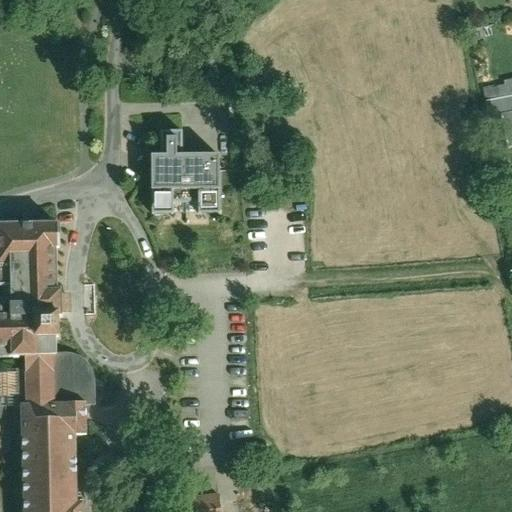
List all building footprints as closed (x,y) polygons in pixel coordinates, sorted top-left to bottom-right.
[(503,110),(511,108),(511,91),(499,95),(503,110)] [(507,133),(511,131),(511,108),(503,110),(507,133)] [(151,156),(152,215),(173,215),(173,201),(199,201),(200,215),(221,215),(220,157),(183,157),(183,132),(160,132),(160,156),(151,156)] [(511,183),(500,186),(503,203),(511,201),(511,183)] [(0,358),(26,357),(27,404),(17,404),(20,511),(78,511),(77,438),(87,438),(86,402),(96,402),(96,378),(94,368),(90,361),(82,355),(71,351),(60,351),(57,224),(0,225),(0,287),(7,288),(8,312),(0,312),(0,358)]
